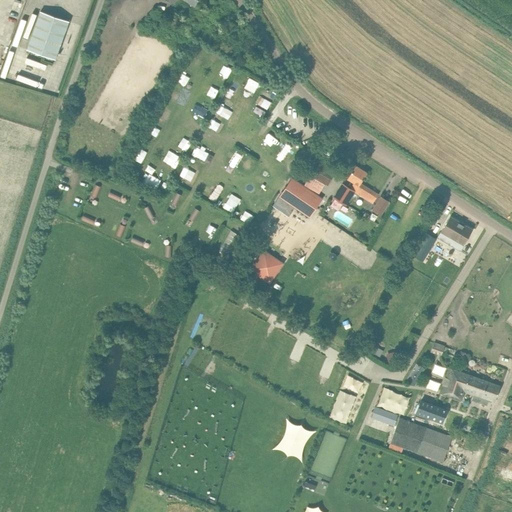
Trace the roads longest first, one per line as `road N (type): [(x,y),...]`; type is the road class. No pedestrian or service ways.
road 1 (unclassified): [(511,236),(316,107),(238,0)]
road 2 (unclassified): [(0,315),(102,0)]
